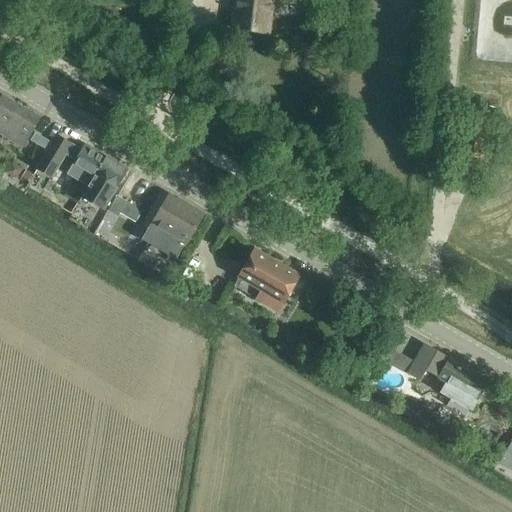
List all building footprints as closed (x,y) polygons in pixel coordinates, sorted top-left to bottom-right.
[(234,0),(231,28),(269,33),(272,0),(234,0)] [(0,134),(23,148),(23,147),(27,141),(36,125),(40,117),(2,95),(0,99),(0,134)] [(460,110),(455,169),(487,172),(492,113),(460,110)] [(31,141),(48,152),(48,151),(52,144),(35,134),(31,141)] [(47,153),(38,169),(52,177),(65,155),(71,145),(57,136),(57,137),(52,144),(48,151),(47,153)] [(76,161),(69,174),(68,175),(78,181),(69,196),(80,202),(107,157),(86,145),(83,150),(72,144),(65,155),(76,161)] [(107,157),(80,202),(87,206),(87,205),(89,202),(104,210),(128,169),(108,157),(107,157)] [(12,162),(5,173),(12,177),(19,175),(23,169),(12,162)] [(26,171),(22,177),(29,182),(33,175),(26,171)] [(143,238),(144,238),(163,250),(156,262),(171,270),(186,244),(203,214),(175,197),(168,194),(157,214),(151,224),(143,238)] [(117,198),(109,212),(118,217),(126,203),(117,198),(117,197),(117,198)] [(80,202),(72,215),(80,220),(82,221),(91,207),(87,205),(87,206),(80,202)] [(299,275),(254,249),(238,277),(283,303),(299,275)] [(445,381),(440,391),(439,392),(451,399),(447,406),(464,415),(467,408),(470,410),(488,380),(426,344),(409,373),(420,379),(426,369),(438,376),(438,377),(445,381)] [(511,441),(511,442),(498,464),(511,471),(511,468),(511,441)]
